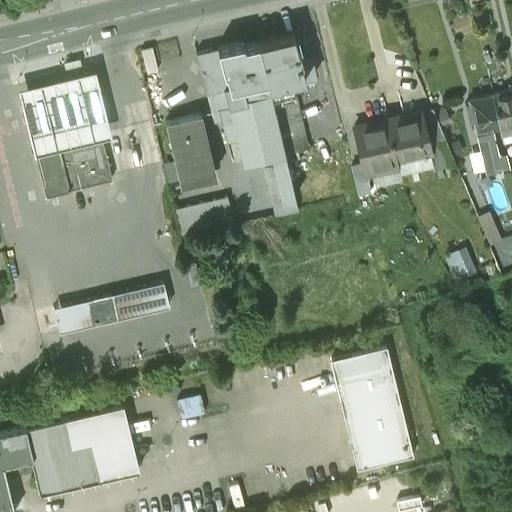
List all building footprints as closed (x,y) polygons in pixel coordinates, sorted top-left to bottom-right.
[(290,31),(256,40),(265,76),(267,85),(302,76),(303,79),(316,76),(310,51),(299,54),(297,47),(294,48),(290,31)] [(256,40),(242,43),(241,38),(195,50),(205,91),(223,86),(223,84),(228,83),(228,85),(265,76),(256,40)] [(94,68),(18,87),(34,151),(34,149),(58,143),(101,132),(101,135),(110,132),(94,68)] [(241,82),(228,85),(228,83),(223,84),(223,86),(227,104),(245,99),(245,96),(241,82)] [(511,88),(493,93),(500,125),(502,134),(511,131),(511,88)] [(269,90),(245,96),(245,99),(227,104),(217,106),(221,120),(232,117),(242,162),(271,155),(284,152),(269,90)] [(493,93),(469,99),(470,103),(464,104),(469,122),(474,121),(476,130),(500,125),(493,93)] [(432,106),(385,118),(394,153),(410,149),(411,154),(427,150),(431,167),(455,162),(432,106)] [(200,110),(165,119),(175,157),(163,160),(167,179),(178,176),(180,182),(216,174),(200,110)] [(385,118),(353,125),(362,161),(365,172),(366,172),(396,165),(394,153),(385,118)] [(492,128),(476,132),(480,150),(469,153),(474,172),(485,169),(485,171),(509,166),(505,151),(498,152),(492,128)] [(101,132),(58,143),(69,186),(111,175),(101,135),(101,132)] [(58,143),(34,149),(34,151),(45,192),(69,186),(58,143)] [(284,152),(271,155),(281,202),(295,199),(284,152)] [(362,161),(350,164),(357,191),(370,188),(366,172),(365,172),(362,161)] [(227,197),(174,210),(180,234),(233,220),(227,197)] [(501,239),(489,210),(477,216),(490,245),(501,239)] [(465,247),(444,255),(455,280),(476,271),(465,247)] [(194,256),(182,259),(187,282),(199,279),(194,256)] [(162,275),(110,288),(115,310),(115,312),(167,299),(162,275)] [(110,288),(88,293),(93,316),(115,310),(110,288)] [(88,293),(53,302),(59,326),(94,317),(93,316),(88,293)] [(386,344),(330,358),(356,466),(412,453),(386,344)] [(123,404),(0,434),(0,511),(14,511),(4,466),(31,459),(39,494),(139,470),(123,404)]
